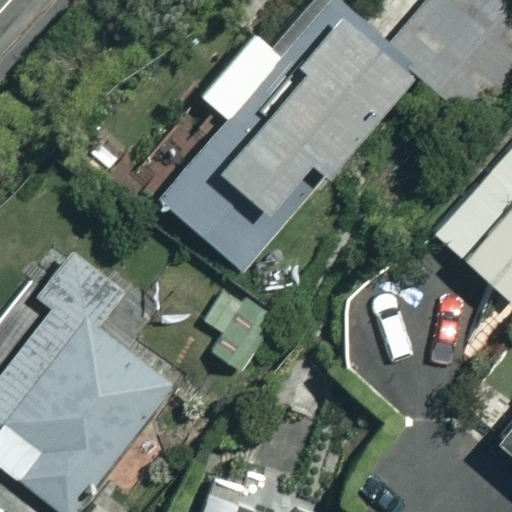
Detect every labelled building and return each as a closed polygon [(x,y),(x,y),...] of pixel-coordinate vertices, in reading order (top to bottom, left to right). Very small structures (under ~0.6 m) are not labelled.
[(224,109),(157,187),(249,266),(417,70),(479,123),(511,83),(511,0),(412,0),(391,25),(361,0),(316,0),(278,45),(251,22),(196,85),(224,109)] [(511,132),(430,227),(511,298),(511,296),(511,132)] [(119,286),(69,246),(28,298),(46,312),(0,369),(0,462),(60,511),(164,380),(91,322),(119,286)] [(511,406),(491,431),(511,449),(511,406)] [(300,511),(203,476),(189,511),(300,511)]
